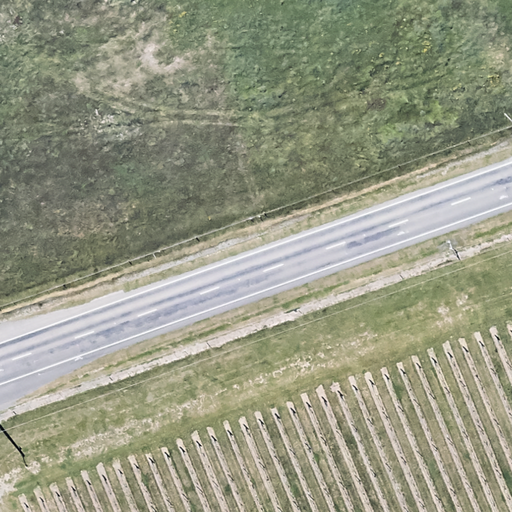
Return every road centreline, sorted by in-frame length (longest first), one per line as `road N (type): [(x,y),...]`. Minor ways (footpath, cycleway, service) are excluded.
road 1 (primary): [(0,349),(511,167)]
road 2 (track): [(511,294),(0,473)]
